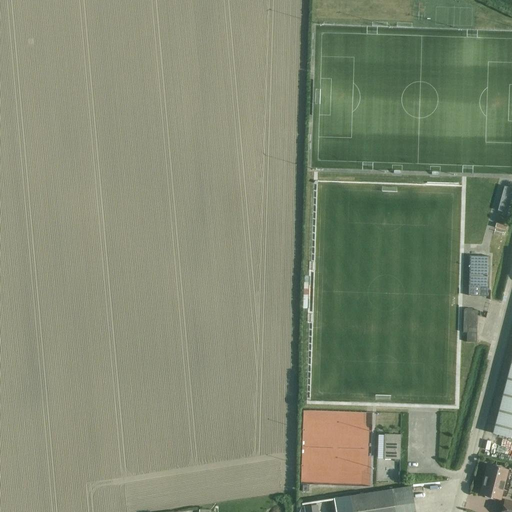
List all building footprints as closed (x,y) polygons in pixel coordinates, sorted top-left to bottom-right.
[(506,213),(511,192),(511,188),(504,186),(497,211),(506,213)] [(469,256),(469,266),(489,267),(489,257),(469,256)] [(469,266),(468,296),(480,296),(488,297),(488,288),(489,267),(469,266)] [(467,333),(466,342),(476,343),(477,310),(463,310),(463,333),(467,333)] [(511,357),(492,433),(495,434),(511,438),(511,357)] [(305,414),(304,474),(371,475),(371,438),(371,430),(354,430),(354,436),(357,436),(357,442),(341,441),(341,443),(309,443),(309,434),(320,434),(320,414),(305,414)] [(399,460),(400,460),(400,435),(384,434),(384,435),(385,435),(384,458),(399,459),(399,460)] [(480,494),(499,499),(507,470),(487,465),(480,494)] [(391,490),(333,499),(335,511),(415,511),(411,486),(391,490)] [(501,511),(511,511),(511,502),(504,501),(501,511)]
